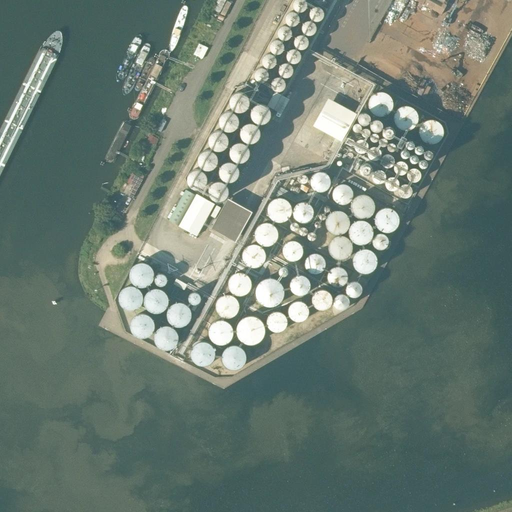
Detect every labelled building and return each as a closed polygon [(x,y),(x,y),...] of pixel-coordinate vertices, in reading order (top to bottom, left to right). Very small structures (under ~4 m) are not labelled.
[(185,0),(184,0),(128,114),(140,122),(197,9),(185,0)] [(185,0),(197,9),(201,0),(185,0)] [(310,10),(309,11),(309,12),(309,13),(309,14),(309,15),(309,16),(310,17),(310,18),(311,18),(312,19),(313,20),(314,20),(315,20),(316,20),(317,20),(318,20),(319,20),(320,19),(321,18),(322,17),(322,16),(322,15),(322,14),(322,13),(322,12),(322,11),(321,10),(321,9),(320,9),(319,8),(318,8),(317,7),(316,7),(315,7),(314,7),(313,8),(312,8),(311,9),(310,10)] [(284,12),(283,13),(283,14),(283,15),(283,16),(283,17),(283,18),(284,18),(284,19),(285,20),(286,21),(287,21),(288,22),(289,22),(290,22),(291,22),(292,22),(293,21),(294,21),(294,20),(295,19),(296,19),(296,18),(296,17),(296,16),(296,15),(296,14),(296,13),(295,12),(295,11),(294,10),(293,10),(292,9),(291,9),(290,9),(289,9),(288,9),(287,9),(286,10),(285,10),(285,11),(284,12)] [(302,24),(302,25),(301,26),(301,27),(301,28),(301,29),(302,30),(302,31),(303,32),(304,33),(305,34),(306,34),(307,34),(308,34),(309,34),(310,34),(311,34),(312,33),(313,33),(313,32),(314,31),(314,30),(315,29),(315,28),(315,27),(314,26),(314,25),(313,24),(313,23),(312,23),(311,22),(310,22),(309,21),(308,21),(307,21),(306,21),(305,22),(304,22),(304,23),(303,23),(302,24)] [(276,26),(276,27),(276,28),(275,29),(275,30),(276,31),(276,32),(276,33),(277,33),(278,34),(278,35),(279,35),(280,36),(281,36),(282,36),(283,36),(284,36),(285,35),(286,35),(287,34),(288,33),(289,32),(289,31),(289,30),(289,29),(289,28),(288,27),(288,26),(287,25),(286,24),(285,24),(285,23),(284,23),(283,23),(282,23),(281,23),(280,23),(279,24),(278,24),(277,25),(276,26)] [(295,38),(294,39),(294,40),(294,41),(294,42),(294,43),(294,44),(295,45),(295,46),(296,46),(297,47),(298,48),(299,48),(300,48),(301,48),(302,48),(303,48),(304,48),(304,47),(305,47),(306,46),(307,45),(307,44),(307,43),(307,42),(307,41),(307,40),(307,39),(306,38),(305,37),(304,36),(303,36),(302,35),(301,35),(300,35),(299,35),(298,36),(297,36),(296,37),(295,37),(295,38)] [(268,40),(268,41),(268,42),(267,43),(267,44),(268,45),(268,46),(268,47),(269,48),(270,48),(270,49),(271,49),(272,50),(273,50),(274,50),(275,50),(276,50),(277,50),(278,49),(279,48),(280,48),(280,47),(281,46),(281,45),(281,44),(281,43),(281,42),(280,41),(280,40),(279,39),(278,39),(277,38),(276,37),(275,37),(273,37),(272,37),(272,38),(271,38),(270,39),(269,39),(268,40)] [(286,52),(286,53),(285,54),(285,55),(285,56),(286,57),(286,58),(286,59),(287,60),(288,60),(288,61),(289,62),(290,62),(291,62),(292,62),(293,62),(294,62),(295,62),(296,61),(297,61),(297,60),(298,59),(299,58),(299,57),(299,56),(299,55),(298,54),(298,53),(298,52),(297,51),(296,51),(295,50),(294,50),(293,49),(292,49),(291,49),(290,49),(289,50),(288,51),(287,51),(286,52)] [(261,54),(260,55),(260,56),(260,57),(260,58),(260,59),(260,60),(261,61),(261,62),(262,63),(263,63),(264,64),(265,64),(266,64),(267,65),(268,64),(269,64),(270,64),(270,63),(271,63),(272,62),(273,61),(273,60),(273,59),(273,58),(273,57),(273,56),(273,55),(272,55),(271,54),(271,53),(270,52),(269,52),(268,52),(267,52),(266,52),(265,52),(264,52),(263,52),(262,53),(261,54)] [(279,66),(278,67),(278,68),(278,69),(278,70),(278,71),(278,72),(279,73),(279,74),(280,75),(281,75),(282,76),(283,76),(284,76),(285,76),(286,76),(287,76),(288,75),(289,75),(290,74),(290,73),(291,72),(291,71),(291,70),(291,69),(291,68),(291,67),(290,66),(289,66),(289,65),(288,64),(287,64),(286,64),(285,63),(284,63),(283,64),(282,64),(281,64),(280,65),(279,66)] [(254,72),(253,73),(253,74),(253,75),(253,76),(253,77),(253,78),(254,79),(255,80),(256,81),(257,81),(258,82),(259,82),(260,82),(261,82),(262,82),(263,82),(264,81),(264,80),(265,80),(266,79),(266,78),(266,77),(266,76),(266,75),(266,74),(266,73),(265,72),(265,71),(264,71),(263,70),(262,70),(261,69),(260,69),(259,69),(258,69),(257,70),(256,70),(255,71),(254,72)] [(271,79),(271,80),(270,81),(270,82),(270,83),(270,84),(271,85),(271,86),(272,87),(272,88),(273,88),(274,89),(275,89),(276,89),(277,89),(278,89),(279,89),(280,89),(281,88),(282,88),(282,87),(283,86),(283,85),(284,84),(284,83),(283,82),(283,81),(283,80),(282,79),(281,78),(280,77),(279,77),(278,77),(277,76),(276,76),(275,77),(274,77),(273,77),(272,78),(272,79),(271,79)] [(389,96),(388,94),(387,93),(385,93),(384,92),(383,92),(381,91),(380,91),(379,91),(377,92),(376,92),(375,92),(373,93),(372,94),(371,95),(370,96),(369,97),(369,98),(368,99),(367,100),(367,102),(367,103),(367,105),(367,106),(368,107),(368,109),(369,110),(369,111),(370,112),(371,113),(372,114),(373,115),(375,115),(376,116),(377,116),(379,116),(380,116),(382,116),(383,116),(384,115),(385,115),(387,114),(388,113),(389,112),(390,111),(390,110),(391,109),(392,108),(392,106),(392,105),(392,103),(392,102),(392,101),(391,99),(391,98),(390,97),(389,96)] [(229,100),(229,102),(229,103),(229,104),(230,105),(230,106),(231,108),(232,108),(233,109),(234,110),(235,111),(236,111),(237,111),(238,112),(240,112),(241,111),(242,111),(243,111),(244,110),(245,109),(246,108),(247,107),(248,106),(248,105),(249,104),(249,103),(249,102),(249,100),(249,99),(248,98),(248,97),(247,96),(246,95),(245,94),(244,93),(243,93),(242,92),(241,92),(240,92),(238,92),(237,92),(236,92),(235,93),(234,93),(233,94),(232,95),(231,96),(230,97),(230,98),(229,99),(229,100)] [(342,141),(356,113),(326,98),(312,126),(342,141)] [(251,111),(251,112),(251,114),(251,115),(251,116),(252,117),(252,118),(253,119),(254,120),(255,121),(256,121),(257,122),(259,122),(260,122),(261,122),(262,122),(264,122),(265,121),(266,121),(267,120),(268,119),(269,118),(269,117),(270,116),(270,115),(270,114),(271,112),(270,111),(270,110),(270,109),(269,108),(269,107),(268,106),(267,105),(266,104),(265,103),(264,103),(262,103),(261,102),(260,102),(259,103),(257,103),(256,103),(255,104),(254,105),(253,106),(252,107),(252,108),(251,109),(251,110),(251,111)] [(402,106),(400,106),(399,107),(398,108),(397,108),(396,109),(395,110),(394,111),(393,113),(393,114),(392,115),(392,117),(392,118),(392,120),(392,121),(393,122),(393,124),(394,125),(395,126),(396,127),(397,128),(398,129),(399,129),(400,130),(402,130),(403,131),(404,131),(406,131),(407,130),(409,130),(410,129),(411,129),(412,128),(413,127),(414,126),(415,125),(416,124),(416,122),(417,121),(417,120),(417,118),(417,117),(417,115),(416,114),(416,113),(415,112),(414,110),(413,109),(412,108),(411,108),(410,107),(409,106),(407,106),(406,106),(405,106),(403,106),(402,106)] [(219,120),(219,121),(219,122),(219,123),(219,125),(220,126),(220,127),(221,128),(222,129),(223,129),(224,130),(225,130),(227,131),(228,131),(229,131),(230,131),(232,131),(233,130),(234,129),(235,129),(236,128),(237,127),(237,126),(238,125),(238,123),(239,122),(239,121),(239,120),(238,118),(238,117),(237,116),(237,115),(236,114),(235,113),(234,112),(233,112),(232,111),(230,111),(229,111),(228,111),(227,111),(225,111),(224,112),(223,112),(222,113),(221,114),(220,115),(220,116),(219,117),(219,118),(219,120)] [(108,154),(103,164),(115,171),(127,147),(140,122),(128,114),(108,154)] [(424,120),(422,121),(421,122),(420,123),(419,124),(419,125),(418,127),(418,128),(417,129),(417,131),(417,132),(417,134),(418,135),(418,136),(419,138),(420,139),(420,140),(421,141),(423,142),(424,142),(425,143),(426,143),(428,144),(429,144),(431,144),(432,144),(433,143),(435,143),(436,142),(437,141),(438,140),(439,139),(440,138),(441,137),(441,136),(442,134),(442,133),(442,132),(442,130),(442,129),(442,127),(441,126),(440,125),(440,124),(439,123),(438,122),(436,121),(435,120),(434,120),(433,119),(431,119),(430,119),(428,119),(427,119),(426,119),(424,120)] [(240,129),(239,130),(240,131),(240,133),(240,134),(241,135),(241,136),(242,137),(243,138),(244,139),(245,139),(246,140),(248,140),(249,140),(250,140),(251,140),(252,140),(254,139),(255,139),(256,138),(257,137),(257,136),(258,135),(259,134),(259,133),(259,131),(259,130),(259,129),(259,128),(259,127),(258,125),(257,124),(257,123),(256,123),(255,122),(254,121),(252,121),(251,120),(250,120),(249,120),(248,120),(246,121),(245,121),(244,122),(243,123),(242,123),(241,124),(241,125),(240,127),(240,128),(240,129)] [(208,139),(208,140),(208,142),(208,143),(209,144),(209,145),(210,146),(211,147),(212,148),(213,149),(214,149),(215,150),(216,150),(217,150),(219,150),(220,150),(221,150),(222,149),(223,149),(224,148),(225,147),(226,146),(227,145),(227,144),(228,143),(228,142),(228,140),(228,139),(228,138),(227,137),(227,135),(226,134),(225,133),(224,133),(223,132),(222,131),(221,131),(220,130),(219,130),(217,130),(216,130),(215,131),(214,131),(213,132),(212,133),(211,133),(210,134),(209,135),(209,137),(208,138),(208,139)] [(156,143),(158,139),(150,135),(148,139),(156,143)] [(326,157),(332,160),(341,142),(335,139),(326,157)] [(230,149),(229,150),(230,152),(230,153),(230,154),(231,155),(231,156),(232,157),(233,158),(234,159),(235,160),(236,160),(238,160),(239,160),(240,160),(241,160),(243,160),(244,159),(245,159),(246,158),(247,157),(248,156),(248,155),(249,154),(249,153),(249,152),(249,150),(249,149),(249,148),(249,147),(248,146),(248,145),(247,144),(246,143),(245,142),(244,141),(243,141),(241,141),(240,140),(239,140),(238,141),(236,141),(235,141),(234,142),(233,143),(232,144),(231,145),(231,146),(230,147),(230,148),(230,149)] [(354,143),(354,144),(354,145),(353,146),(353,147),(354,148),(354,149),(354,150),(355,150),(356,151),(356,152),(357,152),(358,153),(359,153),(360,153),(361,153),(362,153),(363,152),(364,152),(365,151),(366,151),(366,150),(367,149),(367,148),(367,147),(367,146),(367,145),(366,144),(366,143),(365,142),(364,142),(363,141),(362,140),(361,140),(360,140),(358,140),(357,141),(356,141),(355,142),(354,143)] [(367,150),(366,150),(366,151),(366,152),(366,153),(366,154),(366,155),(367,156),(367,157),(368,158),(369,159),(370,159),(371,160),(372,160),(373,160),(374,159),(375,159),(376,159),(377,158),(378,157),(378,156),(379,156),(379,155),(379,154),(379,152),(378,151),(378,150),(377,149),(376,148),(375,147),(374,147),(373,147),(372,147),(371,147),(370,147),(369,148),(368,148),(367,149),(367,150)] [(198,158),(197,160),(198,161),(198,162),(198,163),(199,164),(199,166),(200,166),(201,167),(202,168),(203,169),(204,169),(206,170),(207,170),(208,170),(209,170),(211,169),(212,169),(213,168),(214,167),(215,166),(216,166),(216,164),(217,163),(217,162),(218,161),(218,160),(218,158),(217,157),(217,156),(216,155),(216,154),(215,153),(214,152),(213,151),(212,150),(211,150),(209,150),(208,150),(207,150),(206,150),(204,150),(203,150),(202,151),(201,152),(200,153),(199,154),(199,155),(198,156),(198,157),(198,158)] [(339,153),(339,154),(338,155),(338,156),(338,157),(339,158),(339,159),(339,160),(340,161),(341,161),(341,162),(342,162),(343,163),(344,163),(345,163),(346,163),(347,163),(348,163),(349,162),(350,161),(351,160),(352,159),(352,158),(352,157),(352,156),(351,155),(351,154),(351,153),(350,152),(349,152),(348,151),(347,151),(346,150),(345,150),(344,150),(343,150),(342,151),(341,152),(340,152),(339,153)] [(380,156),(379,157),(379,158),(379,159),(379,160),(379,161),(379,162),(380,163),(380,164),(381,165),(382,165),(383,166),(384,166),(385,166),(386,166),(387,166),(388,166),(389,165),(390,165),(391,164),(391,163),(392,162),(392,161),(392,160),(392,159),(392,158),(392,157),(391,156),(390,156),(390,155),(389,154),(388,154),(387,154),(386,153),(385,153),(384,153),(383,154),(382,154),(381,155),(380,155),(380,156)] [(368,170),(369,169),(369,168),(369,167),(369,166),(369,165),(368,164),(368,163),(367,162),(366,161),(365,161),(364,160),(363,160),(362,160),(361,160),(360,160),(359,161),(358,161),(357,162),(357,163),(356,164),(356,165),(356,166),(356,167),(356,168),(356,169),(357,170),(357,171),(358,171),(359,172),(360,172),(361,173),(362,173),(363,173),(364,173),(365,172),(366,172),(367,171),(368,171),(368,170)] [(219,170),(219,171),(219,172),(219,174),(220,175),(220,176),(221,177),(222,178),(223,179),(224,179),(225,180),(226,181),(227,181),(228,181),(230,181),(231,181),(232,181),(233,180),(234,179),(235,179),(236,178),(237,177),(238,176),(238,175),(239,174),(239,172),(239,171),(239,170),(239,169),(238,167),(238,166),(237,165),(236,164),(235,163),(234,163),(233,162),(232,162),(231,161),(230,161),(228,161),(227,161),(226,162),(225,162),(224,163),(223,163),(222,164),(221,165),(220,166),(220,167),(219,169),(219,170)] [(394,164),(393,165),(393,166),(393,167),(393,168),(393,169),(394,170),(394,171),(395,171),(395,172),(396,173),(397,173),(398,174),(399,174),(400,174),(401,174),(402,174),(403,173),(404,173),(404,172),(405,172),(406,171),(406,170),(406,169),(407,168),(406,167),(406,166),(406,165),(405,164),(405,163),(404,162),(403,162),(402,161),(401,161),(400,161),(399,161),(398,161),(397,161),(396,162),(395,162),(395,163),(394,164)] [(103,164),(81,207),(93,215),(115,171),(103,164)] [(187,178),(187,179),(187,180),(187,181),(188,183),(188,184),(189,185),(190,186),(191,187),(192,187),(193,188),(194,189),(195,189),(196,189),(198,189),(199,189),(200,189),(201,188),(202,187),(203,187),(204,186),(205,185),(206,184),(206,183),(207,181),(207,180),(207,179),(207,178),(207,176),(206,175),(206,174),(205,173),(204,172),(203,171),(202,170),(201,170),(200,169),(199,169),(198,169),(196,169),(195,169),(194,169),(193,170),(192,170),(191,171),(190,172),(189,173),(188,174),(188,175),(187,176),(187,178)] [(408,172),(407,172),(407,173),(407,174),(407,175),(407,176),(407,177),(408,178),(408,179),(409,180),(410,180),(411,181),(412,181),(413,182),(414,182),(415,182),(416,181),(417,181),(418,181),(418,180),(419,179),(420,178),(420,177),(420,176),(420,175),(420,174),(420,173),(420,172),(419,172),(419,171),(418,170),(417,170),(416,169),(415,169),(414,169),(413,169),(412,169),(411,169),(410,169),(409,170),(409,171),(408,172)] [(372,173),(372,174),(371,175),(371,176),(371,177),(371,178),(372,179),(372,180),(373,180),(373,181),(374,182),(375,182),(376,183),(377,183),(378,183),(379,183),(380,183),(381,182),(382,182),(383,181),(384,180),(384,179),(385,178),(385,177),(385,176),(384,175),(384,174),(383,173),(383,172),(382,171),(381,171),(380,170),(379,170),(378,170),(377,170),(376,170),(375,170),(374,171),(373,171),(373,172),(372,173)] [(140,174),(130,192),(134,195),(144,176),(140,174)] [(331,185),(331,184),(331,182),(331,181),(331,180),(330,179),(329,178),(329,177),(328,176),(327,175),(326,174),(324,174),(323,174),(322,174),(321,174),(319,174),(318,174),(317,174),(316,175),(315,176),(314,177),(313,178),(312,179),(312,180),(311,181),(311,182),(311,184),(311,185),(311,186),(312,187),(312,188),(313,190),(314,190),(315,191),(316,192),(317,193),(318,193),(319,194),(321,194),(322,194),(323,194),(324,193),(326,193),(327,192),(328,191),(329,190),(330,188),(331,187),(331,186),(331,185)] [(385,180),(384,181),(384,182),(384,183),(384,184),(384,185),(384,186),(385,186),(385,187),(386,188),(387,189),(388,189),(389,190),(390,190),(391,190),(392,190),(393,190),(394,189),(395,189),(395,188),(396,187),(397,187),(397,186),(397,185),(397,184),(397,183),(397,182),(397,181),(396,180),(396,179),(395,178),(394,178),(393,177),(392,177),(391,177),(390,177),(389,177),(388,177),(387,178),(386,178),(385,179),(385,180)] [(206,186),(206,188),(206,189),(206,190),(207,191),(207,192),(208,194),(209,194),(210,195),(211,196),(212,197),(213,197),(214,197),(215,198),(217,198),(218,197),(219,197),(220,197),(221,196),(222,195),(223,194),(224,193),(225,192),(225,191),(226,190),(226,189),(226,188),(226,186),(226,185),(225,184),(225,183),(224,182),(223,181),(222,180),(221,179),(220,179),(219,178),(218,178),(217,178),(215,178),(214,178),(213,178),(212,179),(211,179),(210,180),(209,181),(208,182),(207,183),(207,184),(206,185),(206,186)] [(353,196),(353,195),(353,194),(353,193),(353,192),(352,191),(352,190),(352,189),(351,189),(350,187),(349,186),(348,186),(347,185),(345,184),(343,184),(342,184),(340,184),(339,185),(338,185),(337,186),(336,186),(335,187),(335,188),(334,189),(333,190),(333,191),(332,193),(332,195),(332,196),(332,197),(333,198),(333,199),(333,200),(334,201),(335,202),(336,203),(337,204),(338,204),(340,205),(341,205),(343,205),(344,205),(345,205),(346,204),(347,204),(348,203),(349,203),(350,202),(351,201),(351,200),(352,200),(352,198),(353,197),(353,196)] [(400,188),(399,188),(399,189),(399,190),(399,191),(399,192),(399,193),(400,194),(400,195),(401,196),(402,196),(402,197),(403,197),(404,198),(405,198),(406,198),(407,197),(408,197),(409,197),(410,196),(411,195),(411,194),(412,193),(412,192),(412,191),(412,190),(412,189),(411,188),(410,187),(409,186),(408,185),(407,185),(406,185),(405,185),(404,185),(403,185),(402,186),(401,186),(400,187),(400,188)] [(178,225),(195,195),(186,190),(169,220),(178,225)] [(197,193),(179,226),(197,235),(215,203),(197,193)] [(375,201),(374,200),(374,199),(373,198),(372,197),(371,196),(370,195),(369,195),(367,195),(366,195),(365,195),(364,195),(363,195),(362,196),(361,196),(360,197),(359,198),(359,199),(358,200),(358,201),(358,202),(357,203),(358,204),(358,206),(358,207),(359,208),(359,209),(360,209),(361,210),(362,211),(363,211),(364,212),(365,212),(366,212),(367,212),(368,212),(369,211),(370,211),(371,210),(372,209),(373,209),(374,208),(374,207),(375,206),(375,204),(375,203),(375,202),(375,201)] [(289,212),(290,211),(290,209),(289,208),(289,207),(289,205),(288,204),(287,203),(287,202),(286,201),(284,200),(283,199),(282,198),(281,198),(279,198),(278,197),(277,197),(275,198),(274,198),(273,198),(271,199),(270,200),(269,201),(268,201),(267,203),(266,204),(266,205),(265,206),(265,208),(265,209),(265,210),(265,212),(265,213),(266,214),(266,216),(267,217),(268,218),(269,219),(270,220),(271,221),(272,221),(274,222),(275,222),(276,222),(278,222),(279,222),(280,222),(282,221),(283,221),(284,220),(285,219),(286,218),(287,217),(288,216),(289,215),(289,213),(289,212)] [(226,198),(210,228),(236,241),(251,211),(226,198)] [(310,214),(310,213),(310,211),(310,210),(309,209),(309,208),(308,207),(307,206),(306,205),(305,204),(304,204),(303,203),(302,203),(301,203),(299,203),(298,203),(297,203),(296,204),(295,204),(294,205),(293,206),(292,207),(291,208),(291,209),(290,210),(290,211),(290,213),(290,214),(290,215),(291,216),(291,218),(292,219),(293,220),(294,221),(295,221),(296,222),(297,222),(298,223),(299,223),(301,223),(302,223),(303,222),(304,222),(305,221),(306,221),(307,220),(308,219),(309,218),(309,216),(310,215),(310,214)] [(397,220),(397,219),(397,218),(397,217),(396,216),(396,215),(396,214),(395,213),(394,212),(394,211),(393,211),(392,210),(391,210),(390,209),(388,209),(386,209),(384,209),(383,209),(382,210),(381,210),(380,211),(379,211),(379,212),(378,213),(377,214),(377,215),(376,216),(376,217),(376,218),(376,219),(376,220),(376,221),(376,222),(376,223),(377,224),(377,225),(378,226),(379,226),(379,227),(380,228),(381,228),(382,229),(383,229),(384,230),(385,230),(386,230),(387,230),(389,230),(390,229),(391,229),(392,228),(393,228),(393,227),(394,226),(395,226),(396,225),(396,224),(396,223),(397,222),(397,221),(397,220)] [(345,217),(345,216),(344,215),(344,214),(343,213),(342,212),(341,211),(340,211),(339,210),(338,210),(337,210),(336,210),(335,210),(333,211),(332,211),(331,212),(330,213),(329,214),(329,215),(328,216),(328,217),(328,219),(328,220),(328,221),(329,222),(329,223),(330,224),(331,225),(332,226),(333,227),(334,227),(336,227),(337,227),(338,227),(339,227),(340,227),(341,226),(342,225),(343,225),(344,224),(344,223),(345,222),(345,221),(345,220),(345,219),(345,218),(345,217)] [(278,235),(278,234),(278,233),(278,231),(277,230),(277,229),(276,227),(276,226),(275,225),(274,224),(273,223),(272,222),(270,222),(269,221),(268,221),(266,221),(265,221),(263,221),(262,221),(261,222),(260,222),(258,223),(257,224),(256,225),(255,226),(255,227),(254,228),(253,230),(253,231),(253,232),(253,234),(253,235),(253,236),(254,238),(254,239),(255,240),(256,241),(257,242),(258,243),(259,244),(260,245),(262,245),(263,245),(265,246),(266,246),(267,245),(269,245),(270,245),(271,244),(272,243),(274,243),(275,242),(275,241),(276,239),(277,238),(277,237),(278,235)] [(369,229),(369,228),(368,227),(367,226),(366,225),(365,224),(364,224),(363,223),(362,223),(361,223),(359,223),(358,223),(357,223),(356,224),(355,224),(354,225),(354,226),(353,227),(352,228),(352,229),(352,230),(352,231),(352,233),(352,234),(352,235),(353,236),(354,237),(354,238),(355,238),(356,239),(357,239),(358,240),(359,240),(360,240),(362,240),(363,240),(364,239),(365,239),(366,238),(367,238),(367,237),(368,236),(368,235),(369,234),(369,233),(369,231),(369,230),(369,229)] [(333,237),(332,236),(332,234),(331,233),(330,232),(329,231),(328,230),(327,230),(325,230),(324,230),(323,230),(322,230),(321,230),(320,231),(319,231),(318,232),(317,233),(317,234),(316,235),(316,236),(315,237),(315,238),(315,239),(316,241),(316,242),(317,243),(317,244),(318,244),(319,245),(320,246),(321,246),(322,247),(323,247),(324,247),(325,247),(326,247),(327,246),(328,246),(329,245),(330,244),(331,244),(332,243),(332,242),(332,241),(333,239),(333,238),(333,237)] [(368,243),(368,244),(369,245),(369,246),(369,247),(370,248),(371,249),(371,250),(372,250),(373,251),(374,251),(375,252),(376,252),(378,252),(379,252),(380,251),(381,251),(382,250),(383,250),(384,249),(384,248),(385,247),(385,246),(386,245),(386,244),(386,243),(386,242),(385,241),(385,240),(385,239),(384,238),(383,237),(382,236),(381,236),(380,235),(379,235),(378,235),(377,235),(376,235),(375,235),(374,235),(373,236),(372,236),(371,237),(370,238),(370,239),(369,240),(369,241),(368,242),(368,243)] [(302,253),(302,252),(302,251),(302,250),(301,248),(301,247),(300,246),(299,245),(298,244),(297,244),(296,243),(295,243),(294,242),(293,242),(291,242),(290,242),(289,243),(288,243),(287,244),(285,244),(285,245),(284,246),(283,247),(283,248),(282,250),(282,251),(282,252),(282,253),(282,255),(283,256),(283,257),(284,258),(285,259),(285,260),(287,261),(288,261),(289,262),(290,262),(291,262),(293,262),(294,262),(295,262),(296,261),(297,261),(298,260),(299,259),(300,258),(301,257),(301,256),(302,255),(302,253)] [(355,250),(355,248),(354,247),(354,246),(353,245),(352,244),(351,244),(350,243),(349,243),(348,242),(347,242),(346,242),(345,243),(343,243),(342,243),(341,244),(341,245),(340,246),(339,247),(339,248),(338,249),(338,250),(338,251),(338,252),(338,253),(339,254),(339,255),(340,256),(341,257),(341,258),(342,259),(343,259),(344,259),(346,260),(347,260),(348,260),(349,259),(350,259),(351,259),(352,258),(353,257),(354,256),(354,255),(355,254),(355,253),(355,252),(355,251),(355,250)] [(265,258),(265,257),(265,255),(265,254),(265,253),(264,251),(264,250),(263,249),(262,248),(261,247),(260,246),(259,245),(258,245),(256,244),(255,244),(254,244),(252,244),(251,244),(250,244),(248,245),(247,245),(246,246),(245,247),(244,248),(243,249),(242,250),(241,251),(241,252),(241,254),(240,255),(240,257),(241,258),(241,259),(241,261),(242,262),(243,263),(243,264),(244,265),(245,266),(247,267),(248,267),(249,268),(251,268),(252,268),(253,268),(255,268),(256,268),(257,267),(259,267),(260,266),(261,265),(262,264),(263,263),(264,262),(264,261),(265,260),(265,258)] [(377,262),(377,260),(377,259),(376,257),(376,256),(375,255),(374,254),(373,253),(372,252),(371,252),(370,252),(368,252),(367,252),(366,252),(365,252),(364,253),(363,253),(362,254),(361,255),(361,256),(360,257),(360,258),(360,259),(359,260),(360,261),(360,263),(360,264),(361,265),(361,266),(362,267),(363,267),(364,268),(365,268),(366,269),(367,269),(368,269),(369,269),(370,269),(371,268),(373,268),(373,267),(374,267),(375,266),(376,265),(376,264),(377,263),(377,262)] [(325,265),(326,264),(325,263),(325,261),(325,260),(324,259),(324,258),(323,257),(322,256),(321,255),(320,255),(319,254),(317,254),(316,254),(315,254),(314,254),(312,254),(311,255),(310,255),(309,256),(308,257),(307,258),(307,259),(306,260),(306,261),(306,263),(305,264),(306,265),(306,266),(306,268),(307,269),(307,270),(308,271),(309,272),(310,272),(311,273),(312,273),(314,274),(315,274),(316,274),(317,274),(319,273),(320,273),(321,272),(322,272),(323,271),(324,270),(324,269),(325,268),(325,266),(325,265)] [(131,306),(155,273),(138,261),(126,278),(130,281),(119,297),(131,306)] [(349,278),(349,277),(349,275),(349,274),(348,273),(348,272),(347,271),(346,270),(345,269),(344,268),(343,267),(342,267),(341,267),(339,267),(338,267),(337,267),(336,267),(335,267),(333,268),(332,269),(331,270),(331,271),(330,272),(329,273),(329,274),(329,275),(329,277),(329,278),(329,279),(329,280),(330,281),(331,282),(331,283),(332,284),(333,285),(334,286),(336,286),(337,286),(338,287),(339,287),(341,286),(342,286),(343,286),(344,285),(345,284),(346,283),(347,283),(348,281),(348,280),(349,279),(349,278)] [(251,284),(251,283),(251,281),(251,280),(251,278),(251,277),(250,276),(249,275),(248,274),(247,273),(246,272),(245,271),(244,270),(243,270),(241,270),(240,269),(239,269),(237,270),(236,270),(234,270),(233,271),(232,272),(231,272),(230,273),(229,274),(228,276),(228,277),(227,278),(227,280),(227,281),(227,282),(227,284),(227,285),(228,286),(228,288),(229,289),(230,290),(231,291),(232,292),(233,293),(234,293),(235,294),(237,294),(238,294),(240,294),(241,294),(242,294),(244,293),(245,293),(246,292),(247,291),(248,290),(249,289),(250,288),(250,287),(251,285),(251,284)] [(156,273),(152,282),(161,286),(165,276),(156,273)] [(311,286),(311,285),(311,284),(310,283),(310,282),(309,280),(309,279),(308,278),(307,277),(306,277),(305,276),(304,276),(302,275),(301,275),(300,275),(299,275),(297,276),(296,276),(295,277),(294,277),(293,278),(292,279),(292,280),(291,282),(291,283),(291,284),(291,285),(291,286),(291,288),(291,289),(292,290),(292,291),(293,292),(294,293),(295,294),(296,294),(297,295),(299,295),(300,295),(301,295),(302,295),(304,295),(305,294),(306,294),(307,293),(308,292),(309,291),(309,290),(310,289),(310,288),(311,286)] [(284,293),(284,292),(284,290),(284,289),(284,287),(283,286),(282,285),(282,283),(281,282),(279,281),(278,280),(277,279),(276,279),(274,278),(273,278),(271,277),(270,277),(268,277),(267,278),(265,278),(264,279),(262,279),(261,280),(260,281),(259,282),(258,283),(257,285),(256,286),(256,287),(256,289),(255,290),(255,292),(255,293),(256,295),(256,296),(256,298),(257,299),(258,300),(259,302),(260,303),(261,304),(263,305),(264,305),(265,306),(267,306),(268,306),(270,306),(271,306),(273,306),(274,306),(276,305),(277,305),(278,304),(279,303),(281,302),(282,301),(282,299),(283,298),(284,296),(284,295),(284,293)] [(349,286),(349,287),(348,288),(348,289),(348,290),(349,291),(349,292),(349,293),(350,294),(351,294),(351,295),(352,296),(353,296),(354,296),(355,296),(356,296),(357,296),(358,296),(359,295),(360,294),(361,293),(362,292),(362,291),(362,290),(362,289),(361,288),(361,287),(361,286),(360,285),(359,285),(358,284),(357,284),(356,283),(355,283),(354,283),(353,283),(352,284),(351,285),(350,285),(349,286)] [(167,294),(150,287),(141,306),(159,314),(167,294)] [(331,302),(331,301),(331,299),(330,298),(330,297),(329,296),(329,295),(328,294),(327,293),(326,292),(325,291),(324,291),(323,291),(321,291),(320,291),(319,291),(318,291),(316,291),(315,292),(314,293),(313,294),(313,295),(312,296),(311,297),(311,298),(311,299),(311,301),(311,302),(311,303),(311,304),(312,305),(313,306),(313,307),(314,308),(315,309),(316,310),(318,310),(319,310),(320,311),(321,311),(323,310),(324,310),(325,310),(326,309),(327,308),(328,307),(329,306),(329,305),(330,304),(330,303),(331,302)] [(239,308),(239,306),(239,305),(239,303),(239,302),(238,301),(237,299),(237,298),(236,297),(235,296),(234,295),(233,295),(231,294),(230,293),(229,293),(227,293),(226,293),(225,293),(223,293),(222,294),(221,294),(220,295),(218,296),(217,297),(217,298),(216,299),(215,300),(215,302),(214,303),(214,304),(214,306),(214,307),(215,309),(215,310),(216,311),(216,312),(217,313),(218,314),(219,315),(220,316),(222,317),(223,317),(224,317),(226,318),(227,318),(228,318),(230,317),(231,317),(232,316),(234,315),(235,315),(236,314),(237,313),(237,311),(238,310),(238,309),(239,308)] [(336,299),(335,300),(335,301),(335,302),(335,303),(335,304),(335,305),(336,306),(336,307),(337,308),(338,308),(339,309),(340,309),(341,309),(342,309),(343,309),(344,309),(345,309),(345,308),(346,308),(347,307),(348,306),(348,305),(348,304),(348,303),(348,302),(348,301),(348,300),(347,299),(346,299),(346,298),(345,297),(344,297),(343,297),(342,296),(341,296),(340,297),(339,297),(338,297),(337,298),(336,299)] [(170,322),(168,324),(176,331),(191,314),(176,300),(163,315),(170,322)] [(307,313),(307,312),(307,310),(307,309),(307,308),(306,307),(306,306),(305,305),(304,304),(303,303),(302,303),(301,302),(299,302),(298,302),(297,302),(296,302),(294,302),(293,303),(292,303),(291,304),(290,305),(289,306),(289,307),(288,308),(288,309),(287,310),(287,312),(287,313),(288,314),(288,315),(289,316),(289,317),(290,318),(291,319),(292,320),(293,321),(294,321),(296,321),(297,322),(298,322),(299,321),(301,321),(302,321),(303,320),(304,319),(305,318),(306,317),(306,316),(307,315),(307,314),(307,313)] [(286,324),(286,323),(286,321),(286,320),(285,319),(285,318),(284,317),(283,316),(283,315),(282,314),(280,314),(279,313),(278,313),(277,313),(276,313),(274,313),(273,313),(272,314),(271,314),(270,315),(269,316),(268,317),(267,318),(267,319),(266,320),(266,321),(266,323),(266,324),(266,325),(267,326),(267,327),(268,329),(269,329),(270,330),(271,331),(272,332),(273,332),(274,332),(276,333),(277,333),(278,332),(279,332),(280,332),(282,331),(283,330),(283,329),(284,328),(285,327),(285,326),(286,325),(286,324)] [(145,314),(130,318),(135,339),(150,335),(145,314)] [(265,331),(265,330),(265,328),(265,327),(265,325),(264,324),(263,323),(263,321),(262,320),(261,319),(259,318),(258,317),(257,317),(255,316),(254,316),(252,315),(251,315),(249,315),(248,316),(246,316),(245,317),(244,317),(242,318),(241,319),(240,320),(239,321),(238,323),(238,324),(237,325),(237,327),(236,328),(236,330),(236,331),(237,333),(237,334),(238,336),(238,337),(239,338),(240,340),(241,341),(242,342),(244,342),(245,343),(246,344),(248,344),(249,344),(251,344),(252,344),(254,344),(255,344),(257,343),(258,342),(259,342),(261,341),(262,340),(263,338),(263,337),(264,336),(265,334),(265,333),(265,331)] [(231,332),(231,331),(231,329),(231,328),(231,327),(230,325),(230,324),(229,323),(228,322),(227,321),(226,320),(225,319),(224,318),(222,318),(221,318),(220,317),(218,317),(217,318),(215,318),(214,318),(213,319),(212,320),(211,320),(210,321),(209,323),(208,324),(207,325),(207,326),(206,328),(206,329),(206,330),(206,332),(207,333),(207,334),(208,336),(208,337),(209,338),(210,339),(211,340),(213,341),(214,341),(215,342),(216,342),(218,342),(219,342),(221,342),(222,342),(223,341),(225,341),(226,340),(227,339),(228,338),(229,337),(229,336),(230,335),(231,333),(231,332)] [(151,337),(165,351),(179,337),(165,323),(151,337)] [(216,353),(216,352),(216,350),(216,349),(216,347),(215,346),(214,344),(213,343),(212,342),(211,341),(210,340),(209,339),(208,338),(206,338),(205,338),(203,337),(202,337),(200,337),(199,338),(197,338),(196,338),(194,339),(193,340),(192,341),(191,342),(190,343),(189,344),(188,346),(188,347),(187,349),(187,350),(187,352),(187,353),(187,355),(188,356),(188,358),(189,359),(190,360),(191,361),(192,363),(193,364),(194,364),(196,365),(197,366),(199,366),(200,366),(202,366),(203,366),(205,366),(206,366),(208,365),(209,364),(210,363),(211,363),(212,361),(213,360),(214,359),(215,358),(216,356),(216,355),(216,353)] [(248,358),(249,356),(248,355),(248,353),(248,352),(247,350),(247,349),(246,347),(245,346),(244,345),(243,344),(241,343),(240,343),(238,342),(237,342),(236,342),(234,342),(232,342),(231,342),(230,342),(228,343),(227,343),(225,344),(224,345),(223,346),(222,347),(221,349),(221,350),(220,352),(220,353),(220,355),(219,356),(220,358),(220,359),(220,361),(221,362),(221,363),(222,365),(223,366),(224,367),(225,368),(227,369),(228,369),(230,370),(231,370),(232,370),(234,371),(236,370),(237,370),(238,370),(240,369),(241,369),(243,368),(244,367),(245,366),(246,365),(247,363),(247,362),(248,361),(248,359),(248,358)]
